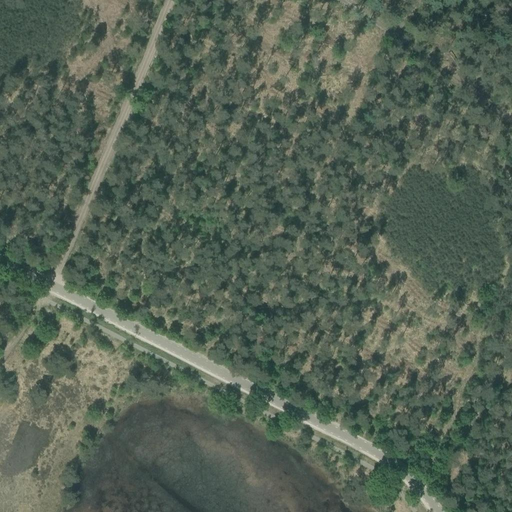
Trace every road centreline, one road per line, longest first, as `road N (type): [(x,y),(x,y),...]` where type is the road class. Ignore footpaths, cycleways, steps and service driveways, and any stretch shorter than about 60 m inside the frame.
road 1 (tertiary): [(438,511),(378,453),(0,259)]
road 2 (track): [(170,0),(42,299)]
road 3 (track): [(511,115),(348,0)]
